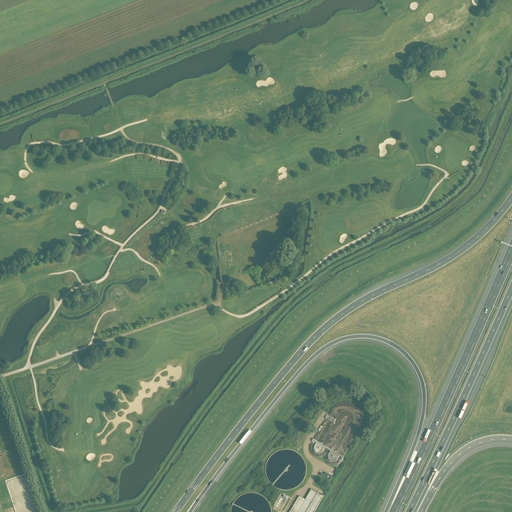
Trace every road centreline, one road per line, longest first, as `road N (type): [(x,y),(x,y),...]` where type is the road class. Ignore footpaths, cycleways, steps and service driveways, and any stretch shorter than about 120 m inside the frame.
road 1 (motorway): [(511,200),(443,266),(328,326),(176,511)]
road 2 (motorway): [(193,511),(313,356),(349,339),(393,347),(422,387),(421,425),(388,511)]
road 3 (motorway): [(511,248),(391,511)]
road 4 (motorway): [(410,511),(511,289)]
road 5 (track): [(216,303),(91,346)]
road 6 (motorway): [(421,511),(464,451),(511,439)]
